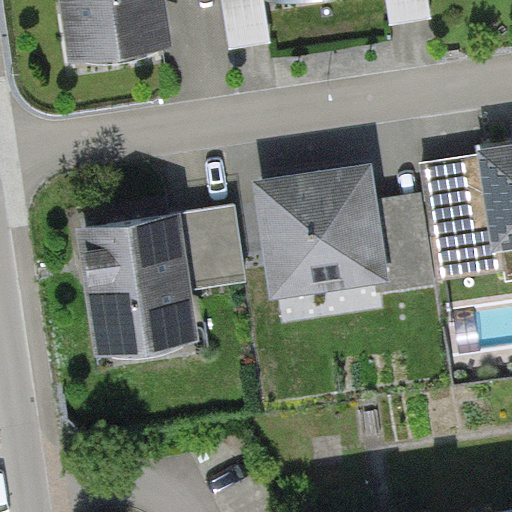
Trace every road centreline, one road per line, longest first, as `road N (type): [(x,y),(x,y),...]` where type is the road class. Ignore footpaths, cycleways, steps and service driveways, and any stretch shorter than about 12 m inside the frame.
road 1 (residential): [(511,81),(0,158)]
road 2 (residential): [(21,493),(61,482),(177,479),(193,511)]
road 3 (residential): [(21,493),(0,347)]
